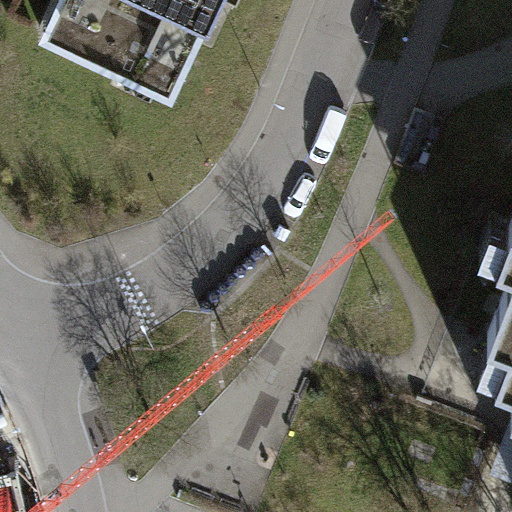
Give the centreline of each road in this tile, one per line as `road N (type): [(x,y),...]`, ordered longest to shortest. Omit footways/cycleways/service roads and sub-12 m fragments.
road 1 (residential): [(351,0),(268,190),(196,254),(24,352)]
road 2 (residential): [(24,352),(67,511)]
